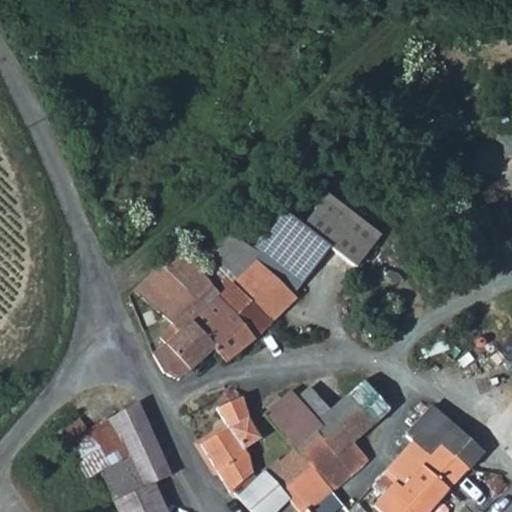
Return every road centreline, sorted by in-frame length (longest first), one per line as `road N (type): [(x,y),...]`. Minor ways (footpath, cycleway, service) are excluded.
road 1 (residential): [(150,400),(213,375),(335,357),(405,371),(511,462)]
road 2 (unclassified): [(116,346),(57,170),(0,65)]
road 3 (unclassified): [(116,346),(0,468)]
road 4 (unclassified): [(217,511),(150,400)]
